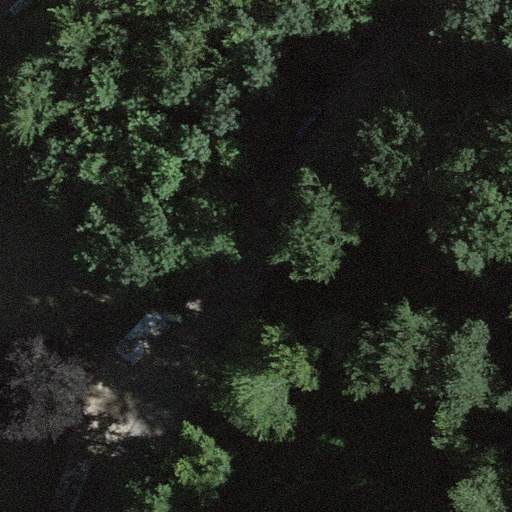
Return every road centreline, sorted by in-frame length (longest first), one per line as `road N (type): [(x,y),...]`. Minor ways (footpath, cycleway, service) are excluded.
road 1 (residential): [(101,511),(354,97),(428,0)]
road 2 (track): [(354,97),(437,96),(511,62)]
